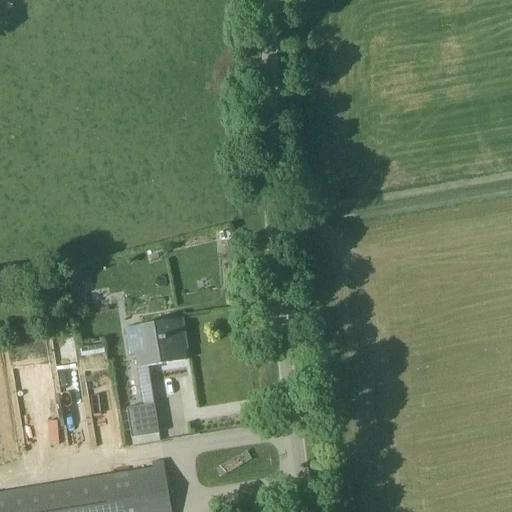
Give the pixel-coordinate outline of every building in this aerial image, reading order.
[(231,232),(220,233),(220,241),(232,241),(231,232)] [(66,272),(69,284),(80,282),(85,281),(83,268),(66,272)] [(184,319),(141,326),(145,352),(135,354),(137,369),(187,361),(184,345),(188,344),(184,319)] [(44,338),(70,446),(97,439),(71,332),(44,338)] [(0,415),(11,415),(9,351),(0,351),(0,415)] [(155,404),(127,409),(132,439),(160,434),(155,404)] [(173,511),(166,468),(0,494),(0,511),(173,511)]
